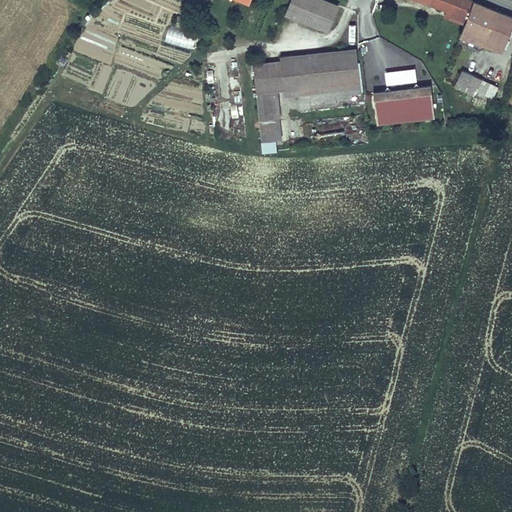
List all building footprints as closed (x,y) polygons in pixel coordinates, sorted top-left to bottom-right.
[(340,4),(330,0),(290,0),(285,14),(329,31),(340,4)] [(419,0),(447,10),(450,0),(419,0)] [(474,0),(450,0),(447,10),(445,16),(465,24),(474,0)] [(511,29),(511,14),(476,0),(474,0),(465,24),(461,36),(503,52),(511,29)] [(168,28),(164,43),(194,50),(197,35),(168,28)] [(357,47),(280,55),(281,59),(284,91),(285,96),(361,87),(357,47)] [(284,91),(281,59),(253,62),(262,141),(276,140),(283,139),(280,117),(281,117),(279,91),(284,91)] [(386,70),(387,84),(417,82),(416,67),(386,70)] [(500,86),(462,69),(454,86),(475,96),(478,91),(494,98),(500,86)] [(432,84),(374,91),(378,125),(436,118),(432,84)] [(276,140),(262,141),(263,153),(277,151),(276,140)]
